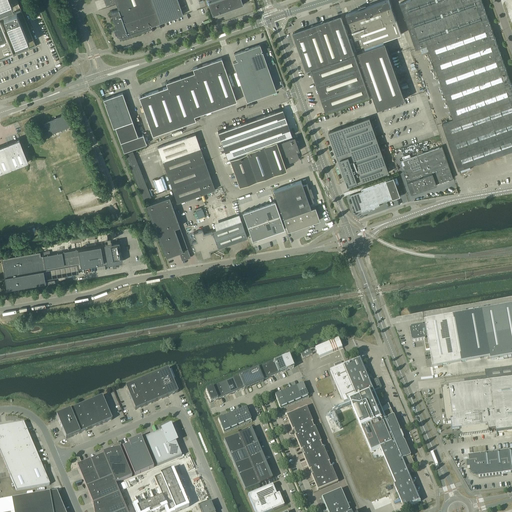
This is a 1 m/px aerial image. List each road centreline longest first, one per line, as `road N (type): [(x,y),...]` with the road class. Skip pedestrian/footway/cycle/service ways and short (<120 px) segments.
road 1 (unclassified): [(298,90),(206,124),(231,195),(324,163)]
road 2 (unclassified): [(440,466),(350,237)]
road 3 (unclassified): [(223,511),(185,418),(175,411),(56,457)]
road 4 (unclassified): [(350,237),(131,280)]
road 5 (unknown): [(399,0),(471,196)]
road 6 (unclassified): [(100,77),(273,18)]
road 7 (unclassified): [(350,237),(441,203),(511,189)]
road 8 (unclassified): [(0,311),(131,280)]
road 9 (unclassified): [(317,511),(267,390)]
road 10 (unclassified): [(294,511),(246,398)]
